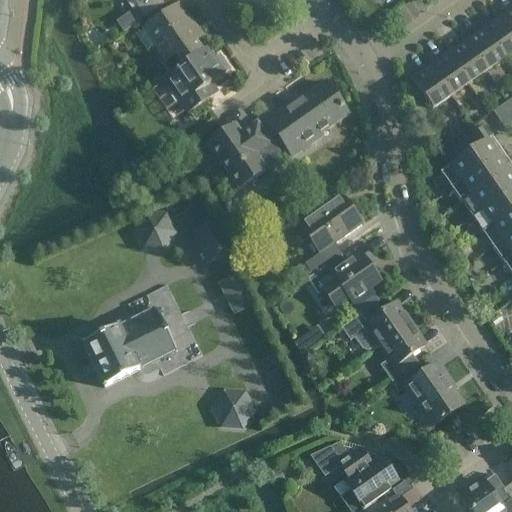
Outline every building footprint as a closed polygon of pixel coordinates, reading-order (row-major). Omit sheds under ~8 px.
[(135,0),(139,5),(136,7),(144,18),(164,4),(161,0),(135,0)] [(239,0),(237,2),(247,17),(270,0),(239,0)] [(166,69),(198,47),(195,42),(200,39),(177,5),(147,25),(157,39),(153,41),(166,60),(162,63),(166,69)] [(511,7),(499,16),(511,34),(511,7)] [(503,59),(511,52),(511,34),(499,16),(482,29),(503,59)] [(485,71),(503,59),(482,29),(464,41),(485,71)] [(464,41),(446,53),(468,84),(485,71),(464,41)] [(202,51),(198,47),(166,69),(169,74),(163,78),(188,114),(214,96),(207,86),(225,74),(207,48),(202,51)] [(468,84),(446,53),(429,66),(450,96),(468,84)] [(450,96),(429,66),(410,79),(432,109),(450,96)] [(320,137),(318,133),(346,113),(326,83),(296,104),(294,102),(267,120),(293,156),(320,137)] [(511,98),(493,112),(507,132),(511,129),(511,98)] [(234,125),(208,144),(239,188),(282,157),(271,142),(270,143),(257,124),(241,135),(234,125)] [(456,164),(441,173),(511,275),(511,176),(490,145),(488,142),(489,141),(493,139),(485,128),(449,154),(456,164)] [(320,254),(305,264),(314,276),(343,255),(335,244),(362,225),(341,196),(300,225),(320,254)] [(164,250),(175,233),(165,215),(144,215),(134,231),(144,250),(164,250)] [(195,232),(207,262),(229,253),(218,223),(195,232)] [(361,244),(325,269),(310,280),(322,296),(323,295),(336,312),(349,303),(354,309),(374,295),(370,290),(381,282),(367,263),(372,259),(361,244)] [(238,277),(220,286),(235,314),(253,305),(238,277)] [(381,346),(410,325),(395,304),(383,313),(377,305),(342,329),(350,341),(355,337),(365,352),(367,353),(368,353),(371,353),(372,352),(381,346)] [(155,309),(154,309),(156,313),(120,331),(118,328),(83,346),(104,389),(140,371),(139,367),(174,349),(176,353),(177,352),(155,309)] [(425,346),(410,325),(381,346),(391,359),(381,366),(393,382),(419,364),(413,355),(425,346)] [(318,326),(296,343),(304,352),(325,335),(318,326)] [(425,373),(419,364),(393,382),(399,392),(406,387),(434,427),(463,406),(449,386),(452,384),(438,364),(425,373)] [(242,429),(252,412),(245,395),(224,392),(213,411),(220,426),(242,429)] [(344,442),(314,456),(320,464),(327,474),(340,466),(348,478),(342,482),(349,492),(341,498),(350,511),(363,511),(376,503),(400,486),(380,457),(369,464),(361,452),(359,451),(353,456),(346,446),(344,442)] [(280,471),(271,475),(274,484),(284,479),(280,471)] [(479,485),(462,497),(472,511),(503,511),(504,511),(511,511),(511,498),(505,489),(495,475),(485,483),(484,482),(479,485)] [(400,486),(376,503),(380,510),(377,511),(409,511),(402,502),(414,494),(406,483),(400,486)]
